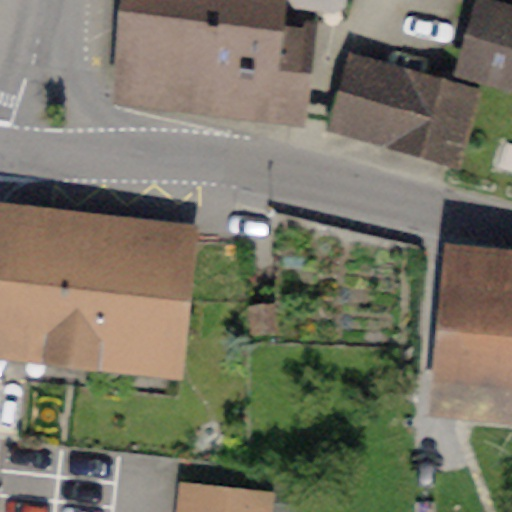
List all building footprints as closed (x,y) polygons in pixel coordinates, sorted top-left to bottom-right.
[(142,0),(132,79),(214,89),(212,108),(290,117),(298,32),(263,28),(266,0),(142,0)] [(511,21),(492,15),(477,66),(511,76),(511,21)] [(342,121),(451,155),(469,99),(359,65),(342,121)] [(0,334),(90,345),(89,356),(158,363),(168,258),(101,250),(103,233),(9,223),(0,299),(0,334)] [(511,277),(471,273),(460,392),(511,397),(511,277)] [(189,492),(187,511),(261,511),(262,498),(189,492)]
